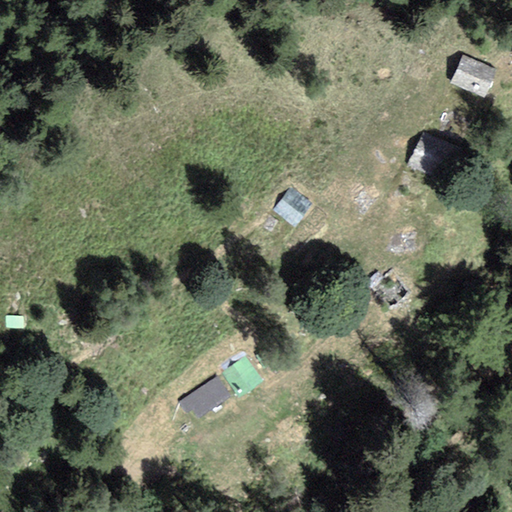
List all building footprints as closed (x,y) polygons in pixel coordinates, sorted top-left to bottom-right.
[(498,69),(464,53),(451,81),(485,97),(498,69)] [(295,172),(307,144),(280,132),(267,159),(295,172)] [(459,149),(418,134),(406,165),(447,180),(459,149)] [(309,204),(287,189),(271,212),(294,227),(309,204)] [(216,337),(179,367),(191,383),(229,353),(216,337)] [(262,379),(244,356),(222,373),(240,397),(262,379)] [(229,395),(215,377),(179,403),(193,422),(229,395)]
